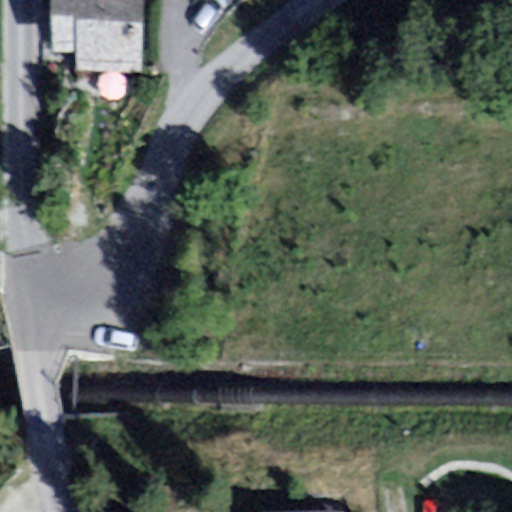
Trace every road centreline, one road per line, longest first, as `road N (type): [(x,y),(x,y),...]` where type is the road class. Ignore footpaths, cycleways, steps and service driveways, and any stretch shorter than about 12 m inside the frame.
road 1 (residential): [(29,307),(111,263),(196,96),(315,0)]
road 2 (residential): [(29,307),(15,0)]
road 3 (residential): [(68,511),(29,307)]
